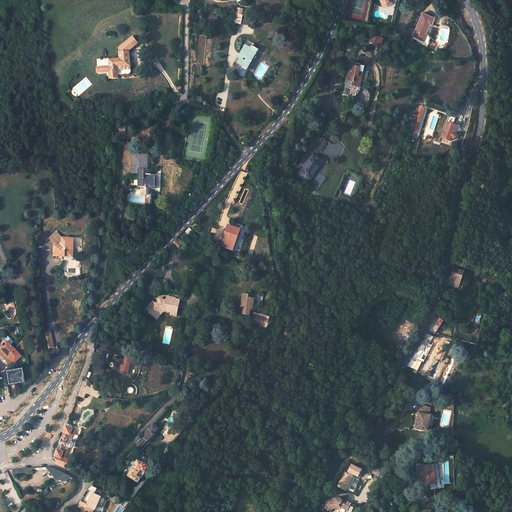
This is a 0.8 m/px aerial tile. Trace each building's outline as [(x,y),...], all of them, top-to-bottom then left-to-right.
[(384,0),(388,9),(393,6),(390,0),(384,0)] [(421,13),(412,38),(427,43),(429,39),(428,36),(424,35),(428,24),(431,25),(433,18),(421,13)] [(234,14),(232,23),(252,28),(254,17),(241,15),(235,14),(234,14)] [(120,71),(120,66),(132,65),(131,50),(140,43),(134,36),(120,47),(121,58),(110,58),(110,65),(100,66),(100,72),(111,71),(119,71),(120,71)] [(367,42),(378,47),(380,39),(375,37),(374,39),(369,37),(367,42)] [(240,65),(250,71),(260,50),(253,46),(251,49),(246,46),(239,59),(242,61),(240,65)] [(346,97),(359,101),(362,90),(365,75),(367,68),(362,66),(361,69),(355,68),(352,79),(350,78),(346,97)] [(408,131),(417,134),(425,108),(421,107),(415,124),(411,122),(408,131)] [(444,128),(447,130),(442,138),(450,142),(452,139),(453,139),(454,139),(455,138),(456,137),(456,136),(456,135),(455,134),(454,134),(458,127),(455,125),(458,119),(451,115),(444,128)] [(137,173),(141,173),(141,186),(160,187),(160,177),(155,177),(155,175),(146,175),(146,169),(148,169),(148,154),(135,154),(135,161),(137,161),(137,173)] [(317,156),(304,175),(315,182),(328,163),(317,156)] [(379,182),(383,184),(387,172),(384,171),(379,182)] [(227,226),(220,246),(233,250),(240,230),(227,226)] [(62,255),(66,255),(66,257),(74,257),(75,250),(72,250),(73,245),(75,245),(75,244),(75,240),(64,239),(64,240),(63,240),(58,234),(53,239),(58,244),(58,246),(56,246),(55,256),(62,257),(62,255)] [(172,243),(178,248),(182,244),(176,239),(172,243)] [(74,257),(66,257),(65,260),(77,260),(78,247),(75,244),(75,245),(73,245),(72,250),(75,250),(74,257)] [(449,286),(458,289),(463,271),(454,269),(449,286)] [(243,315),(249,316),(250,309),(252,309),(254,300),(248,298),(248,295),(243,294),(241,307),(244,308),(243,315)] [(159,314),(160,315),(163,312),(166,311),(172,312),(178,313),(180,300),(176,299),(176,298),(167,296),(166,300),(163,301),(159,302),(157,303),(156,304),(153,301),(146,310),(156,318),(159,314)] [(259,315),(252,313),(252,316),(254,316),(252,323),(267,327),(273,320),(268,320),(269,316),(259,314),(259,315)] [(436,325),(441,327),(444,322),(440,319),(436,325)] [(43,331),(45,348),(53,347),(51,331),(43,331)] [(0,347),(0,354),(10,364),(13,361),(15,362),(22,356),(6,341),(0,347)] [(426,363),(430,355),(423,351),(423,352),(421,352),(419,356),(420,357),(419,359),(426,363)] [(126,357),(125,363),(124,362),(121,372),(126,373),(129,363),(130,363),(132,358),(126,357)] [(23,369),(8,371),(10,385),(25,382),(23,369)] [(86,393),(96,397),(100,392),(86,377),(81,390),(87,392),(86,393)] [(87,392),(81,390),(78,397),(84,399),(86,393),(87,392)] [(430,414),(424,414),(425,406),(417,405),(415,415),(418,415),(415,428),(428,430),(430,414)] [(72,426),(67,424),(55,455),(54,456),(54,458),(54,459),(55,461),(56,462),(57,463),(58,464),(68,468),(70,460),(65,459),(69,448),(70,449),(72,448),(73,445),(72,443),(71,443),(76,432),(75,430),(71,429),(72,426)] [(147,430),(142,436),(146,441),(158,428),(154,424),(151,426),(147,430)] [(138,449),(146,441),(142,436),(134,444),(138,449)] [(123,477),(135,481),(143,463),(142,463),(144,457),(136,453),(133,459),(130,464),(126,462),(122,469),(126,471),(123,477)] [(422,484),(422,486),(425,486),(426,486),(429,482),(436,480),(434,465),(426,466),(418,465),(416,483),(422,484)] [(62,479),(64,481),(71,477),(49,467),(46,467),(55,479),(62,479)] [(77,507),(85,511),(93,511),(100,496),(92,493),(87,504),(80,501),(77,507)] [(340,506),(350,511),(352,511),(356,507),(356,506),(343,499),(343,500),(340,499),(341,498),(338,496),(337,497),(335,497),(324,500),(325,503),(322,504),(324,509),(327,508),(328,511),(340,506)]
